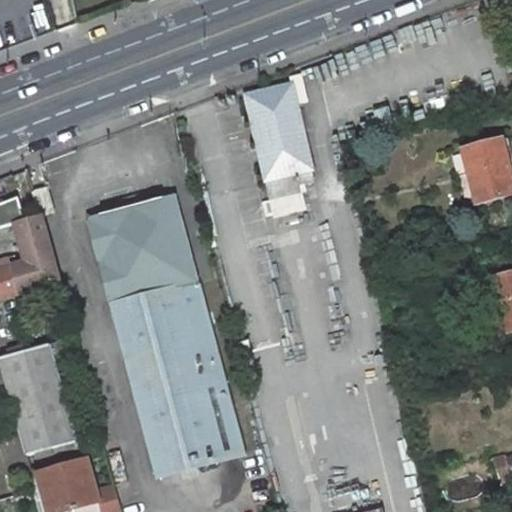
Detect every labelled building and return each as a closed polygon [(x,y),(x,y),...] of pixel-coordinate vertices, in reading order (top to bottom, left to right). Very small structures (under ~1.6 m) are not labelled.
[(298,175),(309,173),(288,85),(245,95),(265,181),(266,180),(275,217),(306,210),(298,175)] [(463,149),(477,204),(511,194),(511,180),(501,139),(463,149)] [(34,195),(40,219),(53,216),(46,192),(34,195)] [(34,195),(29,196),(36,221),(40,219),(34,195)] [(87,219),(157,475),(245,453),(175,196),(87,219)] [(15,200),(0,205),(0,230),(15,227),(22,225),(15,200)] [(0,299),(57,282),(40,219),(36,221),(15,227),(24,264),(0,271),(0,299)] [(511,274),(488,281),(502,334),(511,331),(511,274)] [(65,372),(58,347),(0,363),(0,372),(26,461),(76,448),(56,376),(65,372)] [(97,496),(88,466),(41,478),(48,511),(71,511),(74,511),(73,511),(121,511),(116,491),(97,496)]
